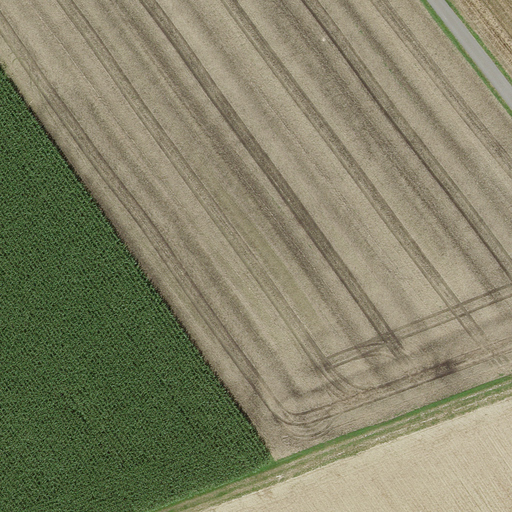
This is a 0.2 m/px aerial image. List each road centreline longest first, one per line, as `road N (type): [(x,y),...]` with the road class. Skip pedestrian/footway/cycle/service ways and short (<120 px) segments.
road 1 (track): [(511,392),(195,511)]
road 2 (unclassified): [(511,106),(433,0)]
